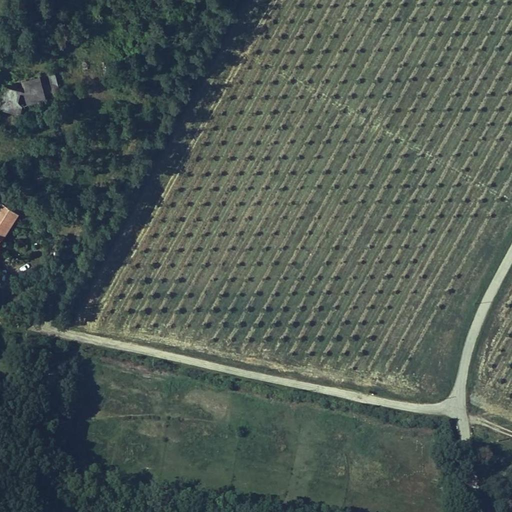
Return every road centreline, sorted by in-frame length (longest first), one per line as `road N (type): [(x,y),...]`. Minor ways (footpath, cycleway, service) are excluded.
road 1 (residential): [(457,410),(0,317)]
road 2 (unclassified): [(511,244),(466,340),(457,410)]
